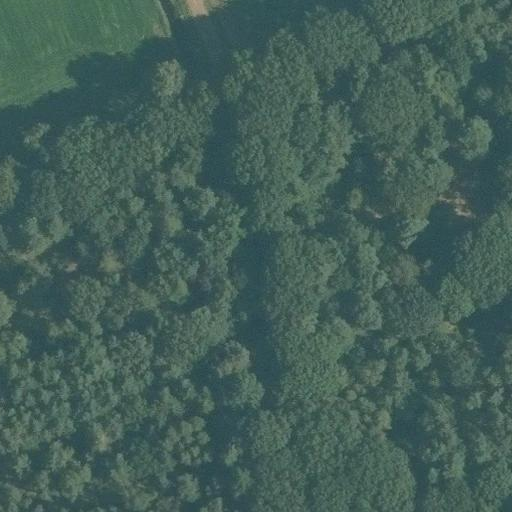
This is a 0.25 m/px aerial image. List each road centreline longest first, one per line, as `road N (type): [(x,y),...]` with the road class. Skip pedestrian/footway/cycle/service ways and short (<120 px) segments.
road 1 (track): [(241,122),(315,511)]
road 2 (track): [(234,83),(422,0)]
road 3 (track): [(0,184),(188,102)]
